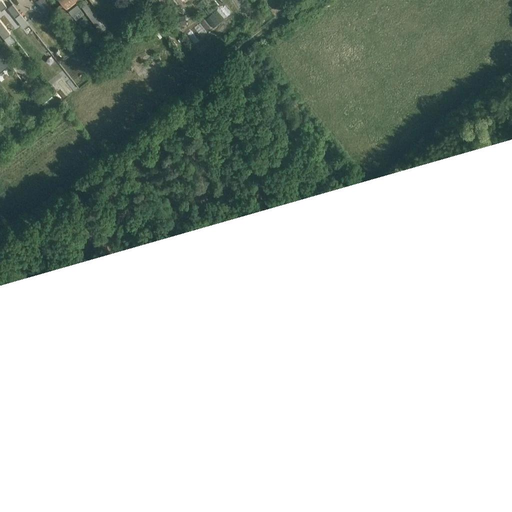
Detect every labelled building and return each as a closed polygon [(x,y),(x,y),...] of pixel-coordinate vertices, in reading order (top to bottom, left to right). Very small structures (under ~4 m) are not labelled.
[(45,0),(37,0),(36,1),(46,15),(53,9),(45,0)] [(59,0),(67,10),(81,0),(59,0)] [(84,0),(79,4),(85,12),(91,8),(90,7),(91,7),(89,4),(88,5),(87,3),(88,3),(86,0),(85,1),(84,0)] [(153,0),(144,8),(150,14),(166,0),(153,0)] [(13,4),(8,8),(15,17),(20,14),(13,4)] [(225,18),(231,14),(224,4),(218,8),(225,18)] [(77,5),(69,11),(72,16),(72,15),(76,20),(84,14),(77,5)] [(136,6),(124,16),(128,21),(140,10),(136,6)] [(179,16),(167,26),(170,31),(180,24),(181,25),(187,24),(183,8),(179,11),(179,16)] [(91,9),(86,13),(100,33),(107,28),(106,27),(108,26),(106,25),(105,26),(104,25),(105,24),(104,22),(103,23),(102,21),(103,20),(102,19),(99,21),(91,9)] [(38,11),(31,15),(33,20),(41,16),(38,11)] [(20,14),(15,18),(21,27),(27,22),(20,14)] [(83,18),(79,21),(84,28),(89,25),(88,24),(92,22),(89,18),(85,21),(83,18)] [(0,34),(4,39),(9,45),(15,40),(0,20),(0,34)] [(29,25),(22,29),(25,35),(33,31),(29,25)] [(127,27),(117,31),(120,36),(129,32),(127,27)] [(1,49),(0,49),(0,53),(8,64),(9,65),(12,62),(10,59),(12,57),(7,50),(3,52),(1,49)] [(8,64),(0,53),(0,64),(3,62),(5,66),(8,64)] [(0,72),(0,85),(2,88),(9,84),(0,72)] [(23,76),(20,78),(27,87),(30,84),(27,79),(26,80),(23,76)] [(48,91),(38,100),(51,113),(60,105),(60,104),(59,104),(63,101),(61,98),(57,101),(48,91)]
